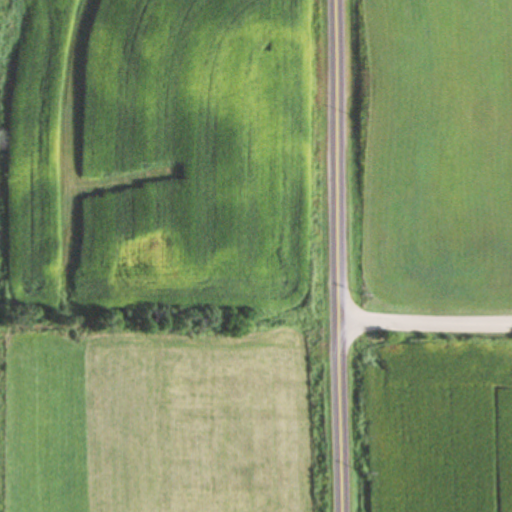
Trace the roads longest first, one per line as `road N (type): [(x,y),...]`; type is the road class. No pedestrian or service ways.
road 1 (secondary): [(341,511),(332,0)]
road 2 (residential): [(338,324),(511,324)]
